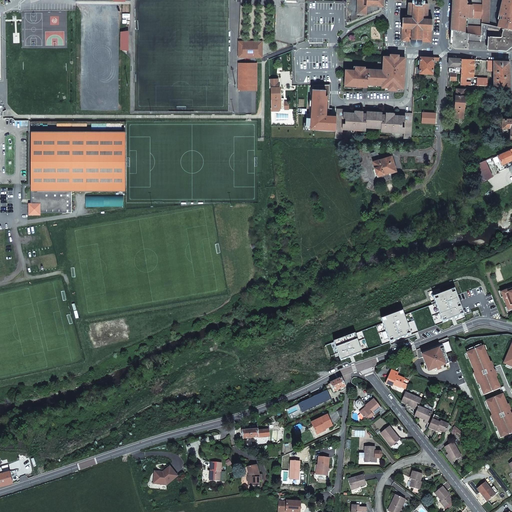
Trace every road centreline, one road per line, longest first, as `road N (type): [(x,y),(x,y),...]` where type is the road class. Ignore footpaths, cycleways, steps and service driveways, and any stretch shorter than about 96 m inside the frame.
road 1 (unclassified): [(350,369),(243,414),(0,492)]
road 2 (residential): [(443,52),(436,163),(378,213)]
road 3 (unclassified): [(511,327),(483,321),(362,364)]
road 4 (residential): [(413,51),(408,103),(334,103),(333,74)]
road 5 (residential): [(350,369),(336,492)]
